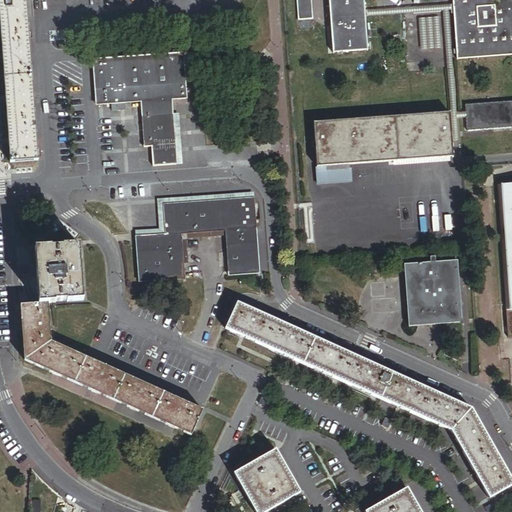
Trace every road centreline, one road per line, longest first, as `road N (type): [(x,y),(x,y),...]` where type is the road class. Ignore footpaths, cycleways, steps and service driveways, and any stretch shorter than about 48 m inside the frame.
road 1 (residential): [(195,511),(260,381),(116,311),(107,247),(53,201),(50,185)]
road 2 (residential): [(233,171),(263,190),(276,300),(493,405),(511,433)]
road 3 (residential): [(233,171),(50,185)]
